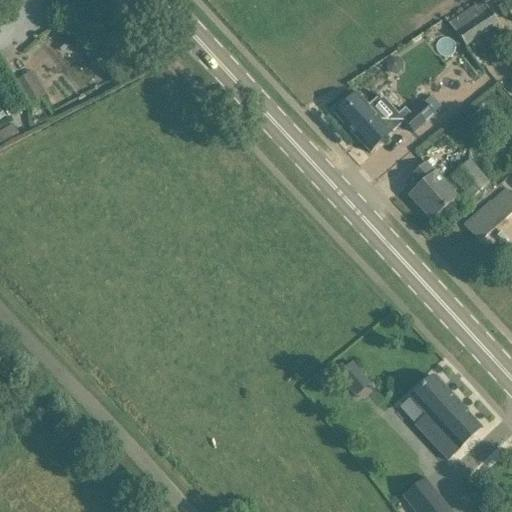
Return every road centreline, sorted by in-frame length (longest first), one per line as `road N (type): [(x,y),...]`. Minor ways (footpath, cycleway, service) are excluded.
road 1 (primary): [(511,379),(161,0)]
road 2 (unclassified): [(186,511),(0,304)]
